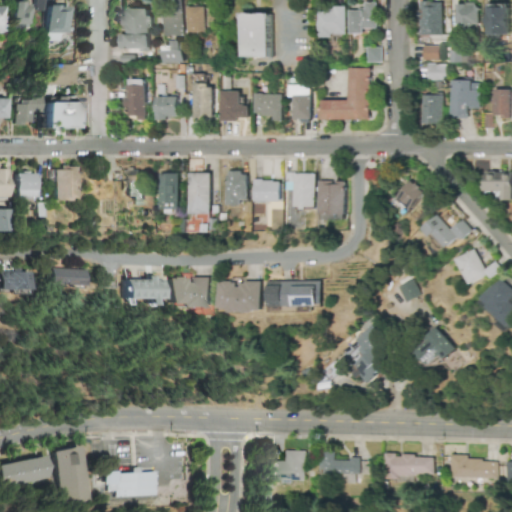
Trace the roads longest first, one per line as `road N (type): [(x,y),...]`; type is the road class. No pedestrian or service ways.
road 1 (tertiary): [(511,427),(103,420),(0,441)]
road 2 (residential): [(511,151),(0,150)]
road 3 (residential): [(360,151),(359,241),(337,259),(0,259)]
road 4 (residential): [(227,422),(214,447),(211,511),(234,506),(236,446),(227,422)]
road 5 (residential): [(398,0),(398,151)]
road 6 (residential): [(98,0),(100,150)]
road 7 (residential): [(425,151),(511,253)]
